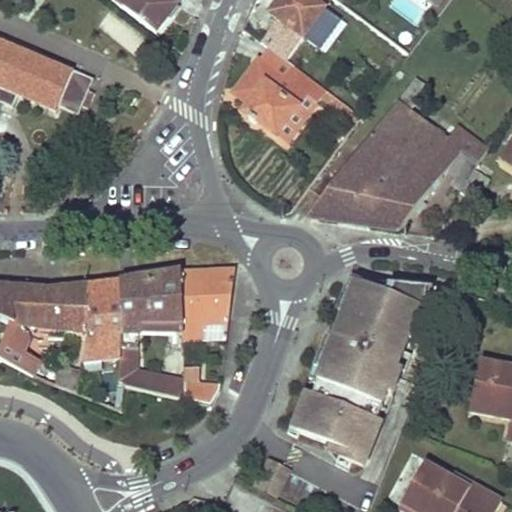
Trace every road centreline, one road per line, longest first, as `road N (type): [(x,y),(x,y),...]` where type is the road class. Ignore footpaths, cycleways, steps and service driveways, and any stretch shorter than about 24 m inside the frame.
road 1 (residential): [(286,262),(271,358),(237,428),(134,492)]
road 2 (residential): [(225,0),(196,89),(226,229)]
road 3 (residential): [(286,262),(391,254),(511,270)]
road 4 (residential): [(0,233),(226,229)]
